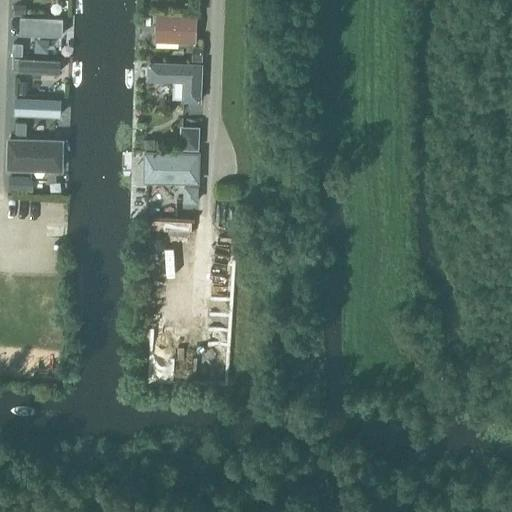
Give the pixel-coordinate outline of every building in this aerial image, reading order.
[(26,14),(26,4),(14,4),(14,13),(26,14)] [(199,41),(200,14),(159,12),(158,39),(199,41)] [(64,28),(66,22),(63,15),(23,15),(23,16),(16,16),(16,27),(23,27),(23,28),(32,28),(32,32),(39,32),(41,28),(64,28)] [(18,54),(28,53),(27,45),(18,45),(18,54)] [(203,60),(204,46),(193,45),(192,60),(203,60)] [(62,72),(63,59),(15,56),(15,70),(34,71),(35,76),(43,76),(44,71),(62,72)] [(150,60),(150,80),(175,81),(174,98),(184,99),(184,101),(204,101),(206,62),(150,60)] [(27,93),(27,84),(18,84),(18,92),(27,93)] [(14,98),(14,116),(60,118),(61,99),(14,98)] [(27,134),(27,122),(17,122),(16,133),(27,134)] [(202,149),(203,125),(183,125),(183,148),(202,149)] [(65,170),(66,138),(10,137),(9,169),(65,170)] [(155,148),(155,139),(146,138),(145,148),(155,148)] [(147,149),(146,182),(203,183),(204,151),(147,149)] [(10,174),(9,191),(33,192),(34,179),(29,179),(29,175),(10,174)] [(184,196),(184,202),(187,202),(198,202),(198,197),(198,185),(184,185),(184,196)]
